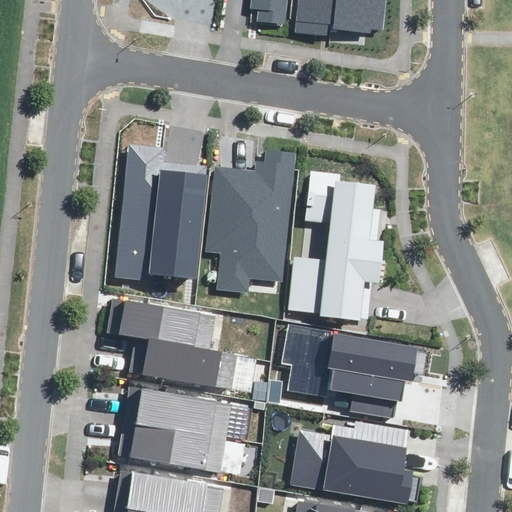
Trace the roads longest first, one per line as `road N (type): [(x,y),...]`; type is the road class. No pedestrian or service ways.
road 1 (residential): [(23,511),(72,46)]
road 2 (residential): [(480,511),(495,347),(485,305),(442,218),(441,110)]
road 3 (residential): [(72,46),(441,110)]
